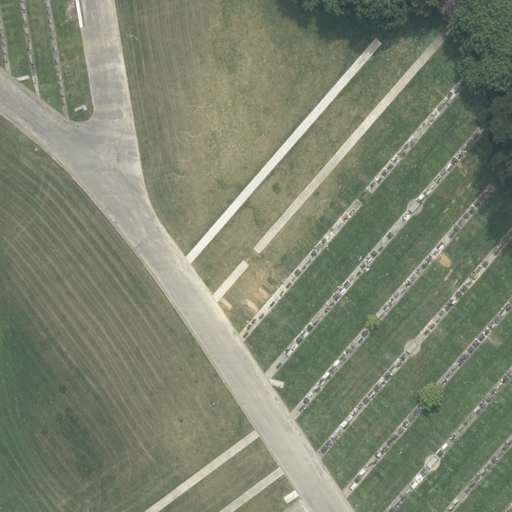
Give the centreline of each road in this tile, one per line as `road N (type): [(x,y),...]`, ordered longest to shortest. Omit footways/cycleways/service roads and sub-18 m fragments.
road 1 (unclassified): [(331,511),(121,199)]
road 2 (unclassified): [(121,199),(91,0)]
road 3 (unclassified): [(121,199),(0,91)]
